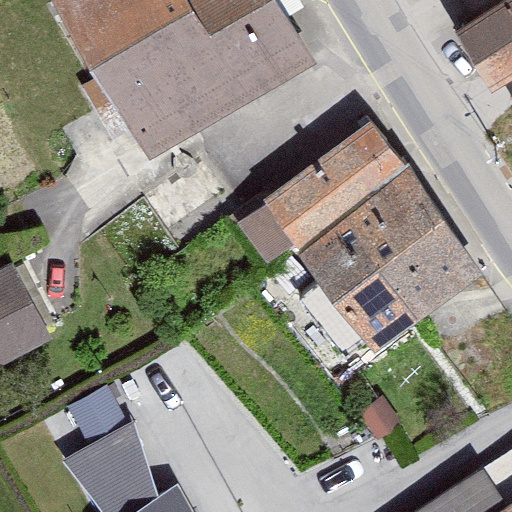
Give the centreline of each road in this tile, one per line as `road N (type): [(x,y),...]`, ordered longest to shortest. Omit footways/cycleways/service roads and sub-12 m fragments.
road 1 (tertiary): [(511,214),(365,0)]
road 2 (unknown): [(511,386),(329,511)]
